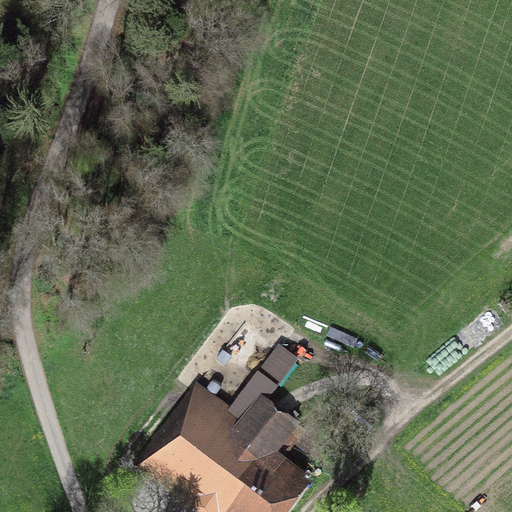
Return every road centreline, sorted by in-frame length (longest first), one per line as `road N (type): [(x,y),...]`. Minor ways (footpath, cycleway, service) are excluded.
road 1 (residential): [(82,511),(18,301),(25,235),(106,0)]
road 2 (track): [(398,419),(511,331)]
